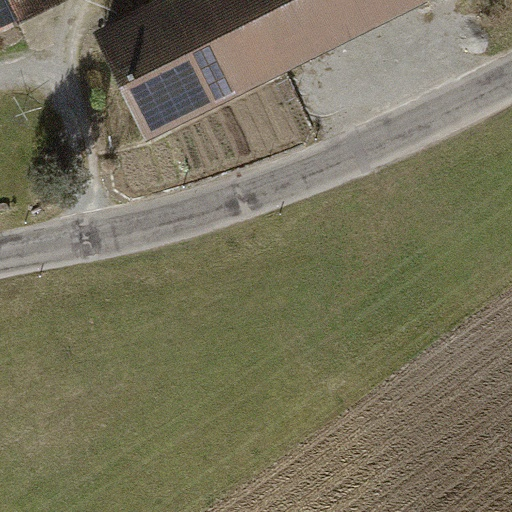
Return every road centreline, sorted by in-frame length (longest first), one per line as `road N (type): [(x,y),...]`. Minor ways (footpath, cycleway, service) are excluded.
road 1 (unclassified): [(0,261),(258,190),(391,140),(511,74)]
road 2 (track): [(111,0),(68,90),(88,174),(79,238)]
